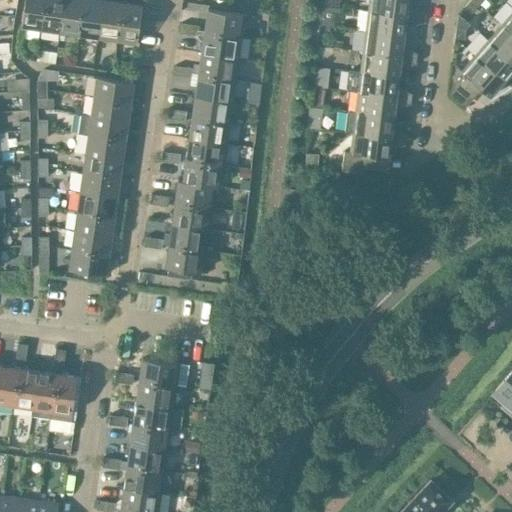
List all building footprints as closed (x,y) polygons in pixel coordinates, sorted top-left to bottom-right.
[(41,28),(44,0),(24,0),(21,26),(41,28)] [(44,0),(41,28),(60,31),(64,0),(44,0)] [(64,0),(60,31),(79,34),(83,0),(64,0)] [(83,0),(79,34),(98,37),(103,0),(83,0)] [(103,0),(98,37),(117,40),(122,2),(106,0),(103,0)] [(369,0),(368,10),(406,15),(407,10),(408,0),(369,0)] [(473,12),(479,5),(473,0),(469,0),(465,5),(473,12)] [(122,2),(117,40),(137,42),(142,5),(122,2)] [(204,30),(241,36),(244,14),(207,8),(204,30)] [(368,10),(366,31),(404,35),(406,21),(413,22),(414,11),(407,10),(406,15),(368,10)] [(414,11),(413,22),(421,23),(422,12),(414,11)] [(511,11),(501,24),(511,33),(511,11)] [(189,33),(190,23),(181,22),(180,32),(189,33)] [(190,23),(189,33),(198,35),(198,30),(199,25),(190,23)] [(511,33),(501,24),(488,39),(511,60),(511,33)] [(465,39),(466,29),(456,27),(455,37),(465,39)] [(238,57),(241,36),(204,30),(201,52),(238,57)] [(366,31),(363,51),(401,56),(402,50),(404,35),(366,31)] [(511,60),(488,39),(475,55),(504,80),(511,70),(511,60)] [(401,61),(408,62),(409,51),(402,50),(401,56),(363,51),(360,71),(399,76),(401,61)] [(417,52),(409,51),(408,62),(415,63),(417,52)] [(235,79),(238,57),(201,52),(198,73),(235,79)] [(490,96),(504,80),(475,55),(461,70),(455,64),(452,79),(473,98),(481,88),(490,96)] [(182,76),(184,66),(175,65),(173,75),(182,76)] [(184,66),(182,76),(191,77),(193,67),(184,66)] [(37,89),(47,89),(47,82),(56,78),(56,70),(44,67),(38,75),(38,80),(37,80),(37,89)] [(358,91),(396,96),(397,91),(399,76),(360,71),(349,70),(346,89),(358,91)] [(232,100),(235,79),(198,73),(195,95),(232,100)] [(93,96),(130,101),(133,81),(96,76),(93,96)] [(28,77),(17,78),(18,90),(29,89),(28,77)] [(47,97),(47,89),(37,89),(37,108),(53,108),(54,97),(47,97)] [(358,91),(355,111),(393,116),(395,102),(403,103),(404,92),(397,91),(396,96),(358,91)] [(404,92),(403,103),(410,104),(412,93),(404,92)] [(229,121),(232,100),(195,95),(192,116),(229,121)] [(93,96),(91,114),(128,120),(130,101),(93,96)] [(176,119),(178,109),(169,108),(167,117),(176,119)] [(178,109),(176,119),(185,120),(187,110),(178,109)] [(355,111),(353,132),(391,137),(391,131),(393,116),(355,111)] [(125,139),(128,120),(91,114),(80,113),(77,133),(88,134),(125,139)] [(226,143),(229,121),(192,116),(189,137),(226,143)] [(37,128),(47,128),(47,118),(37,118),(37,128)] [(20,130),(29,129),(29,120),(20,120),(20,130)] [(47,137),(47,128),(37,128),(37,137),(47,137)] [(29,138),(29,129),(20,130),(20,138),(29,138)] [(382,159),(382,157),(388,158),(390,142),(397,143),(399,132),(391,131),(391,137),(353,132),(350,151),(344,151),(342,164),(368,167),(370,155),(375,156),(375,158),(382,159)] [(406,133),(399,132),(397,143),(405,144),(406,133)] [(88,134),(85,153),(122,158),(125,139),(88,134)] [(223,164),(226,143),(189,137),(186,159),(223,164)] [(170,161),(171,152),(162,150),(161,160),(170,161)] [(171,152),(170,161),(179,163),(180,153),(171,152)] [(85,153),(82,172),(119,177),(122,158),(85,153)] [(37,167),(47,166),(47,157),(37,157),(37,167)] [(20,168),(30,168),(30,159),(20,159),(20,168)] [(186,159),(183,180),(182,180),(215,185),(215,186),(220,186),(223,164),(186,159)] [(47,176),(47,166),(37,167),(37,176),(47,176)] [(30,177),(30,168),(20,168),(20,177),(30,177)] [(82,172),(79,191),(117,196),(119,177),(82,172)] [(177,179),(174,201),(212,207),(215,186),(215,185),(182,180),(183,180),(177,179)] [(79,191),(77,210),(114,216),(117,196),(79,191)] [(159,204),(160,194),(151,193),(150,203),(159,204)] [(160,194),(159,204),(168,205),(169,196),(160,194)] [(38,206),(47,206),(47,197),(37,197),(38,206)] [(20,207),(31,207),(30,198),(20,198),(20,207)] [(174,201),(171,223),(209,228),(212,207),(174,201)] [(48,215),(47,206),(38,206),(38,215),(48,215)] [(31,216),(31,207),(20,207),(20,216),(31,216)] [(77,210),(74,229),(111,235),(114,216),(77,210)] [(206,250),(209,228),(171,223),(168,244),(206,250)] [(74,229),(71,248),(108,254),(111,235),(74,229)] [(21,236),(21,245),(31,245),(31,235),(21,236)] [(38,236),(38,245),(48,245),(48,235),(38,236)] [(153,247),(154,237),(145,236),(144,246),(153,247)] [(154,237),(153,247),(162,248),(163,238),(154,237)] [(202,272),(206,250),(168,244),(165,266),(172,267),(171,276),(186,278),(187,270),(202,272)] [(31,245),(21,245),(21,254),(31,254),(31,245)] [(48,245),(38,245),(38,255),(49,254),(48,245)] [(108,254),(71,248),(68,268),(105,274),(108,254)] [(291,326),(272,313),(256,336),(276,349),(291,326)] [(16,351),(26,353),(27,344),(17,342),(16,351)] [(54,357),(64,358),(65,349),(55,348),(54,357)] [(26,353),(16,351),(15,360),(25,362),(26,353)] [(64,358),(54,357),(53,366),(63,367),(64,358)] [(139,379),(176,385),(185,386),(189,364),(142,357),(139,379)] [(19,367),(0,364),(0,402),(13,404),(19,367)] [(13,404),(32,407),(38,370),(19,367),(13,404)] [(511,368),(494,389),(511,405),(511,411),(511,412),(511,368)] [(57,372),(38,370),(32,407),(31,415),(50,418),(57,372)] [(123,382),(124,372),(115,371),(114,381),(123,382)] [(57,372),(50,418),(70,421),(77,375),(57,372)] [(124,372),(123,382),(132,384),(133,374),(124,372)] [(173,406),(176,385),(139,379),(136,401),(173,406)] [(170,427),(173,406),(136,401),(133,422),(170,427)] [(117,425),(118,415),(109,414),(108,424),(117,425)] [(118,415),(117,425),(126,426),(127,416),(118,415)] [(133,422),(129,444),(167,449),(170,427),(133,422)] [(129,444),(126,465),(164,470),(167,449),(129,444)] [(111,468),(112,458),(103,457),(102,466),(111,468)] [(112,458),(111,468),(120,469),(121,459),(112,458)] [(164,470),(126,465),(123,486),(161,492),(164,470)] [(430,479),(399,511),(438,511),(451,499),(430,479)] [(150,511),(157,511),(161,492),(123,486),(120,508),(150,511)] [(0,494),(0,496),(0,511),(17,511),(19,497),(0,494)] [(19,497),(17,511),(36,511),(38,500),(19,497)] [(105,510),(106,501),(97,499),(96,509),(105,510)] [(38,500),(36,511),(56,511),(58,503),(38,500)] [(115,502),(106,501),(105,510),(114,511),(115,502)]
